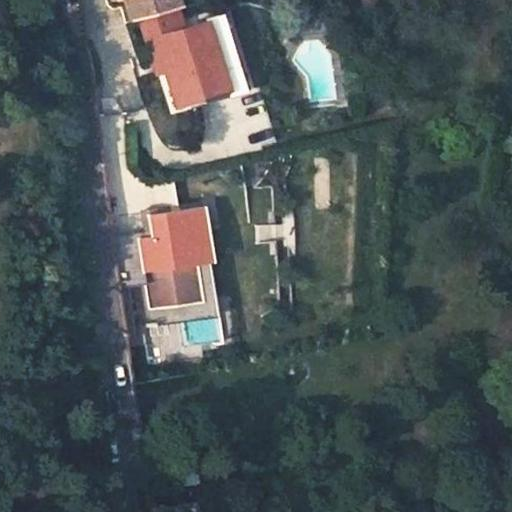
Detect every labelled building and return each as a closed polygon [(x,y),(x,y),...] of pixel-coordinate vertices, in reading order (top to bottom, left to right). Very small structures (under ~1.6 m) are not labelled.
[(170,25),(162,0),(108,0),(109,2),(113,0),(117,0),(124,23),(129,22),(136,44),(150,40),(159,71),(156,73),(170,117),(201,108),(200,104),(236,93),(219,37),(212,38),(205,15),(170,25)] [(156,73),(159,71),(150,40),(136,44),(147,75),(156,73)] [(196,216),(192,195),(172,199),(177,204),(188,211),(196,216)] [(196,216),(188,211),(177,204),(172,199),(154,203),(158,217),(151,225),(133,229),(141,267),(164,266),(165,299),(198,293),(192,259),(204,256),(196,216)] [(154,203),(130,209),(133,229),(151,225),(158,217),(154,203)] [(212,290),(204,256),(192,259),(198,293),(212,290)] [(150,507),(151,511),(187,511),(185,500),(150,507)]
